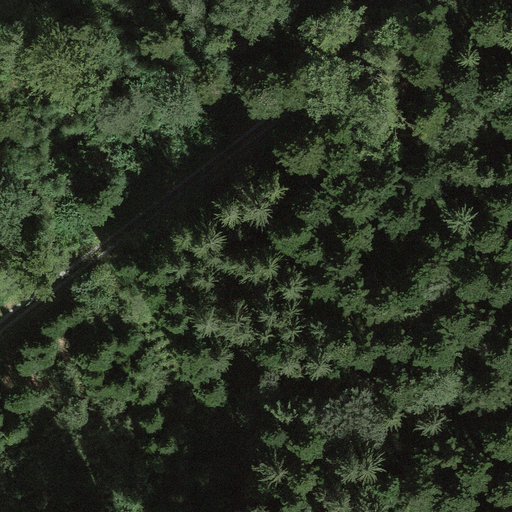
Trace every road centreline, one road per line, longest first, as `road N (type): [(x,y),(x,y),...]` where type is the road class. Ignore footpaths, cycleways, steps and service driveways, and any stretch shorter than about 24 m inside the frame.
road 1 (track): [(0,332),(348,59),(411,0)]
road 2 (track): [(348,59),(511,144)]
